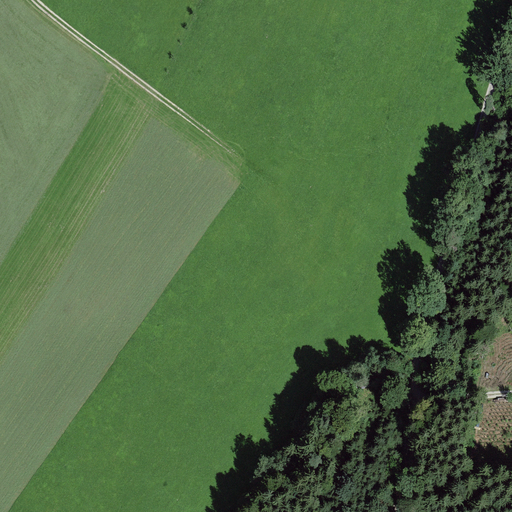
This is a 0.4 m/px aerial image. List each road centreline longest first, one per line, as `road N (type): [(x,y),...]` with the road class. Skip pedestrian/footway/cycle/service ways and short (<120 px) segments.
road 1 (track): [(511,42),(490,95),(394,511)]
road 2 (track): [(254,167),(34,0)]
